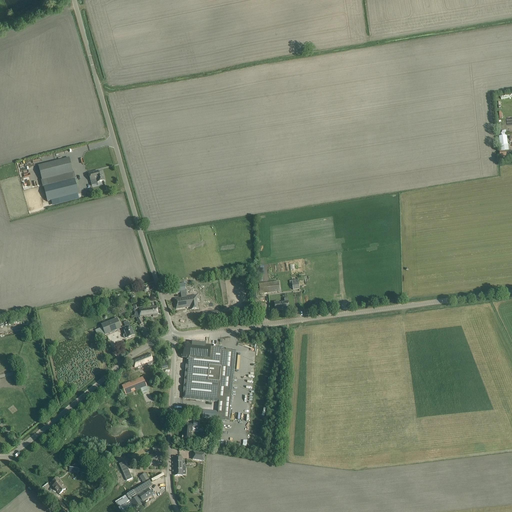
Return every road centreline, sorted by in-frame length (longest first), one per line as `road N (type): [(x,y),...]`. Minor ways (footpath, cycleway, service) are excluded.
road 1 (unclassified): [(173,336),(73,0)]
road 2 (unclassified): [(173,336),(511,292)]
road 3 (unclassified): [(0,456),(130,357),(173,336)]
road 4 (unclassified): [(177,511),(169,477),(173,336)]
